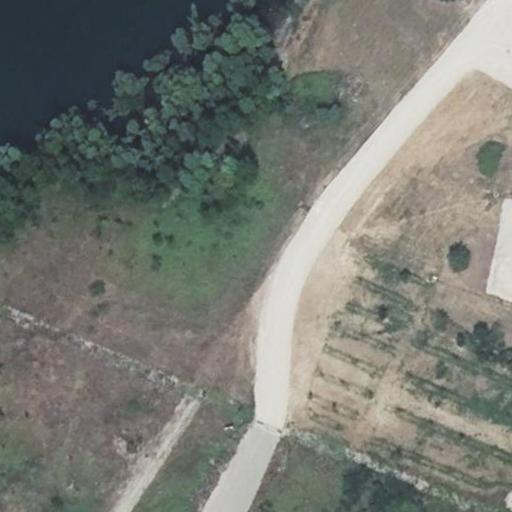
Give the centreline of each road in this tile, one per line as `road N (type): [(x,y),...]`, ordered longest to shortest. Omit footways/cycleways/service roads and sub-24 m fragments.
road 1 (track): [(117,511),(256,305),(508,0)]
road 2 (track): [(274,283),(268,426)]
